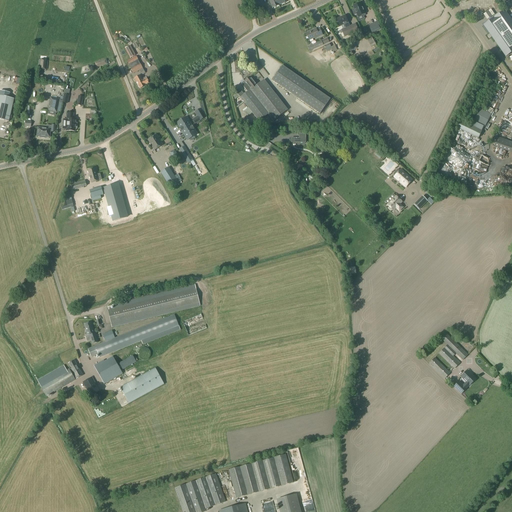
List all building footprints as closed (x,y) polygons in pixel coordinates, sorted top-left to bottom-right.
[(267,0),(270,6),(271,6),(273,8),(279,6),(285,3),(283,0),(267,0)] [(354,9),(352,10),(353,13),(354,15),(356,14),(358,17),(365,14),(360,4),(358,4),(355,5),(355,6),(353,7),(354,9)] [(502,12),(497,4),(490,8),(495,16),(502,12)] [(483,16),(486,14),(480,6),(477,8),(483,16)] [(511,22),(504,11),(484,25),(506,57),(511,52),(511,22)] [(345,16),(337,20),(340,27),(344,25),(346,28),(341,30),(345,37),(358,31),(355,24),(350,26),(345,16)] [(377,21),(368,25),(369,27),(372,33),(372,34),(381,29),(378,23),(377,21)] [(316,29),(306,33),(309,41),(317,37),(317,38),(323,35),(320,29),(316,30),(316,29)] [(136,56),(127,61),(129,66),(130,66),(135,63),(139,61),(136,56)] [(47,61),(39,60),(38,70),(47,70),(47,61)] [(140,63),(136,65),(131,68),(134,74),(139,71),(143,69),(140,63)] [(282,66),(272,81),(320,114),(330,99),(282,66)] [(140,76),(135,79),(140,89),(146,86),(145,86),(149,84),(146,78),(143,80),(140,76)] [(244,95),(241,98),(259,122),(268,115),(273,121),(275,120),(288,110),(264,79),(263,80),(257,85),(250,77),(245,81),(243,82),(241,84),(242,85),(248,92),(244,95)] [(0,119),(8,122),(9,120),(13,99),(8,98),(9,93),(0,91),(0,119)] [(51,97),(48,111),(57,113),(59,114),(62,103),(62,100),(60,99),(51,97)] [(492,110),(494,111),(496,106),(488,103),(485,110),(491,112),(492,110)] [(30,113),(30,108),(33,108),(33,105),(25,104),(24,112),(30,113)] [(198,116),(192,120),(195,124),(200,121),(206,117),(200,109),(197,110),(200,115),(198,116)] [(63,120),(62,129),(66,129),(66,132),(70,132),(71,120),(71,119),(70,119),(70,114),(67,114),(67,120),(63,120)] [(190,127),(185,118),(177,123),(182,132),(183,131),(190,127)] [(460,121),(456,128),(478,139),(481,132),(483,133),(460,121)] [(494,132),(505,136),(509,127),(498,123),(494,132)] [(37,128),(36,136),(38,137),(41,137),(41,138),(43,138),(44,138),(44,137),(46,137),(49,138),(50,132),(50,129),(51,129),(50,132),(51,132),(54,132),(54,133),(55,133),(55,125),(51,125),(51,126),(50,126),(47,126),(47,129),(39,128),(37,128)] [(191,126),(190,127),(183,131),(188,139),(197,135),(191,126)] [(156,135),(148,140),(154,151),(163,146),(156,135)] [(511,142),(498,138),(495,147),(511,153),(511,142)] [(95,168),(88,171),(91,183),(99,181),(95,168)] [(169,168),(161,173),(169,185),(176,181),(177,181),(175,177),(169,168)] [(144,169),(109,176),(110,180),(145,174),(144,169)] [(401,169),(394,178),(405,188),(413,179),(401,169)] [(110,187),(104,189),(105,193),(106,198),(109,207),(108,208),(107,208),(109,215),(110,217),(109,217),(112,216),(113,221),(119,219),(124,218),(127,217),(118,185),(115,186),(110,187)] [(90,194),(91,197),(92,199),(104,195),(102,190),(101,187),(89,191),(90,194)] [(426,187),(422,190),(431,198),(434,194),(426,187)] [(387,205),(386,205),(388,207),(388,208),(390,210),(392,210),(393,212),(396,209),(399,212),(404,207),(401,204),(403,202),(396,195),(395,196),(387,205)] [(422,196),(413,205),(419,210),(427,202),(422,196)] [(196,289),(108,311),(112,325),(200,303),(196,289)] [(106,342),(88,349),(91,358),(98,355),(99,358),(180,326),(175,314),(115,338),(106,342)] [(92,322),(84,325),(87,332),(86,332),(87,336),(90,335),(93,344),(98,343),(95,331),(94,331),(92,322)] [(112,331),(103,334),(106,342),(115,338),(112,331)] [(447,346),(439,354),(454,369),(460,364),(453,357),(456,354),(462,361),(468,355),(445,333),(440,339),(447,346)] [(426,350),(421,356),(425,359),(430,354),(426,350)] [(106,359),(104,360),(113,376),(121,372),(112,356),(106,360),(106,359)] [(133,356),(119,364),(123,371),(137,363),(133,356)] [(434,358),(429,364),(444,379),(450,373),(434,358)] [(74,360),(68,364),(77,379),(84,375),(78,365),(77,365),(74,360)] [(104,360),(94,366),(103,382),(113,376),(104,360)] [(134,367),(114,376),(117,382),(136,374),(134,367)] [(156,369),(121,388),(130,404),(164,385),(156,369)] [(69,370),(41,386),(46,396),(75,380),(69,370)] [(459,382),(453,388),(461,395),(466,390),(476,380),(467,371),(460,377),(466,383),(463,386),(459,382)] [(92,378),(83,383),(90,396),(99,391),(92,378)] [(285,455),(229,471),(236,499),(293,483),(285,455)] [(216,474),(174,488),(182,511),(203,511),(207,511),(206,508),(225,502),(216,474)] [(300,511),(296,495),(276,500),(278,511),(300,511)]
